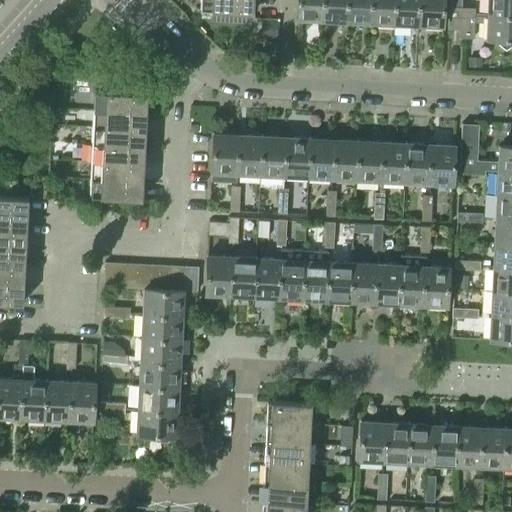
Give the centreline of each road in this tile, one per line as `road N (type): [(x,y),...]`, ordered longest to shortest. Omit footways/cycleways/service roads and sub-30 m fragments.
road 1 (residential): [(0,324),(59,326),(62,236),(170,243),(175,97),(211,75)]
road 2 (residential): [(231,497),(0,482)]
road 3 (residential): [(511,99),(286,86)]
road 4 (residential): [(240,369),(422,376)]
road 5 (residential): [(231,497),(240,369)]
